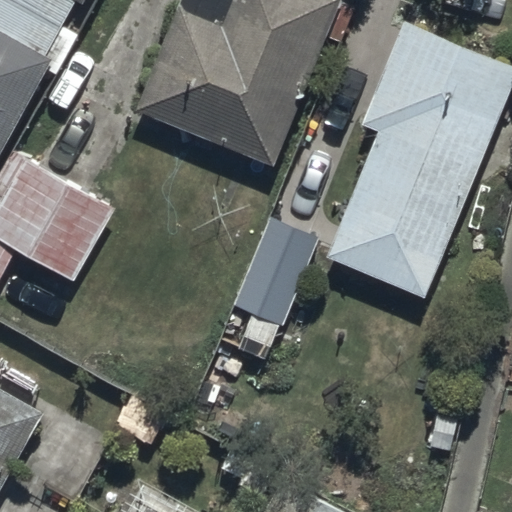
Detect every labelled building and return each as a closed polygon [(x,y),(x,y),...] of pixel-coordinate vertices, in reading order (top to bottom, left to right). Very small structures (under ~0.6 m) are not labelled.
[(0,0),(0,156),(54,54),(65,60),(81,30),(68,24),(80,0),(88,0),(0,0)] [(180,0),(138,103),(283,159),(343,0),(180,0)] [(430,289),(511,85),(511,54),(409,13),(366,119),(383,126),(333,250),(430,289)] [(0,285),(23,246),(76,277),(119,204),(18,146),(0,176),(0,285)] [(325,227),(273,207),(238,297),(255,304),(239,342),(270,354),(283,320),(287,321),(325,227)] [(0,493),(50,408),(0,378),(0,493)] [(368,511),(263,454),(231,511),(217,511),(140,470),(116,511),(368,511)]
